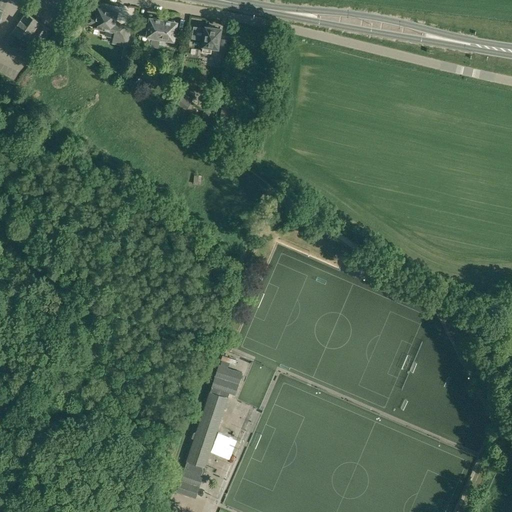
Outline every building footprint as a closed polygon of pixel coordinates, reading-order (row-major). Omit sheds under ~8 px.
[(117,12),(98,7),(96,17),(89,15),(87,22),(94,24),(93,27),(116,32),(115,35),(123,37),(125,26),(115,24),(117,12)] [(55,32),(26,11),(11,32),(41,52),(55,32)] [(147,36),(148,35),(160,37),(163,19),(150,17),(149,25),(142,24),(140,35),(147,36)] [(163,19),(160,37),(174,40),(177,22),(163,19)] [(206,26),(205,28),(194,26),(192,37),(204,39),(203,45),(202,51),(211,52),(212,46),(218,47),(221,28),(206,26)] [(131,60),(133,51),(125,49),(123,58),(131,60)] [(138,75),(144,80),(151,72),(145,68),(138,75)] [(151,72),(144,80),(148,83),(155,75),(151,72)] [(182,94),(181,96),(176,103),(186,109),(192,101),(182,94)] [(223,106),(221,115),(232,117),(234,108),(223,106)] [(210,391),(227,397),(229,392),(235,394),(242,372),(219,364),(211,386),(212,386),(210,391)] [(210,391),(200,420),(218,426),(227,397),(210,391)] [(186,462),(184,468),(202,474),(203,474),(212,477),(224,441),(214,437),(218,426),(200,420),(186,462)] [(184,468),(180,479),(199,486),(203,474),(202,474),(184,468)] [(180,479),(176,492),(195,498),(199,486),(180,479)]
